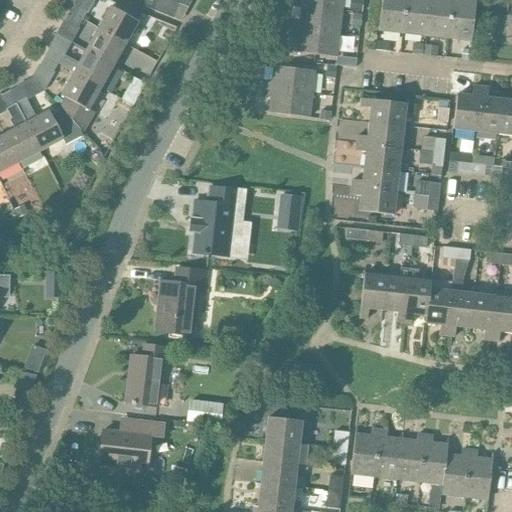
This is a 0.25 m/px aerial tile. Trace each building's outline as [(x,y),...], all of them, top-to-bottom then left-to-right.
[(145,0),(143,7),(180,22),(192,1),(189,0),(145,0)] [(341,11),(342,0),(302,0),(302,7),(341,11)] [(350,0),(349,12),(361,13),(362,0),(350,0)] [(382,0),(379,31),(402,34),(405,0),(382,0)] [(405,0),(402,34),(425,37),(429,0),(405,0)] [(448,39),(452,0),(429,0),(425,37),(448,39)] [(471,42),(476,2),(460,0),(452,0),(448,39),(471,42)] [(87,13),(74,5),(69,14),(82,21),(87,13)] [(110,7),(98,29),(125,45),(138,23),(110,7)] [(341,11),(302,7),(300,22),(293,21),(292,29),(339,35),(341,11)] [(78,29),(82,21),(69,14),(64,22),(78,29)] [(360,28),(361,16),(352,15),(351,27),(360,28)] [(113,67),(125,45),(98,29),(86,51),(113,67)] [(339,35),(292,29),(291,37),(298,38),(296,53),(336,58),(339,35)] [(376,43),(376,51),(389,53),(390,44),(376,43)] [(412,44),(411,55),(421,56),(423,45),(412,44)] [(424,46),(423,56),(437,58),(438,47),(424,46)] [(62,57),(49,49),(44,58),(58,65),(62,57)] [(101,89),(113,67),(86,51),(78,66),(62,57),(58,65),(73,73),(101,89)] [(459,51),(458,60),(469,61),(470,52),(459,51)] [(53,74),(58,65),(44,58),(40,66),(53,74)] [(343,68),(354,69),(354,60),(344,59),(343,68)] [(73,73),(58,65),(53,74),(68,82),(61,96),(65,99),(60,109),(62,111),(83,133),(94,114),(89,110),(101,89),(73,73)] [(335,80),(336,67),(326,66),(325,79),(335,80)] [(265,90),(311,95),(314,72),(274,67),(273,83),(266,82),(265,90)] [(141,68),(136,78),(143,82),(148,72),(141,68)] [(133,78),(126,90),(138,96),(145,85),(133,78)] [(25,101),(18,87),(10,92),(17,105),(25,101)] [(453,130),(475,132),(480,88),(473,87),(471,97),(457,95),(454,115),(453,130)] [(480,88),(475,132),(497,135),(501,100),(487,99),(488,89),(480,88)] [(309,118),(311,95),(265,90),(264,98),(271,99),(269,114),(309,118)] [(41,152),(26,124),(25,121),(17,105),(10,92),(1,96),(8,110),(13,119),(10,120),(13,127),(16,125),(18,128),(4,136),(19,163),(41,152)] [(369,123),(403,127),(404,115),(414,116),(415,106),(361,100),(360,108),(370,109),(369,123)] [(497,135),(511,136),(511,101),(501,100),(497,135)] [(448,124),(449,110),(448,110),(448,103),(439,102),(437,122),(448,124)] [(49,112),(26,124),(41,152),(62,140),(66,147),(85,137),(82,134),(83,133),(62,111),(51,117),(49,112)] [(319,111),(318,120),(330,121),(331,113),(319,111)] [(357,137),(356,144),(400,149),(403,127),(369,123),(367,138),(357,137)] [(0,173),(19,163),(4,136),(0,137),(0,173)] [(422,137),(420,151),(432,152),(434,138),(422,137)] [(444,154),(445,140),(435,139),(433,153),(444,154)] [(398,172),(400,149),(356,144),(355,152),(365,153),(364,168),(398,172)] [(444,154),(433,153),(432,167),(442,168),(444,154)] [(470,175),(472,157),(460,155),(460,163),(458,163),(457,174),(470,175)] [(494,159),(472,157),(470,175),(492,178),(493,167),(494,159)] [(511,169),(493,167),(492,178),(511,180),(511,169)] [(396,194),(398,172),(364,168),(362,182),(352,181),(351,188),(396,194)] [(428,198),(439,199),(440,185),(420,182),(415,189),(414,196),(428,198)] [(69,187),(62,190),(67,202),(74,198),(69,187)] [(396,197),(396,194),(351,188),(350,196),(360,197),(359,212),(393,217),(396,197)] [(232,258),(239,192),(209,189),(208,204),(194,203),(191,221),(196,222),(193,253),(232,258)] [(427,211),(437,212),(439,199),(428,198),(427,211)] [(285,199),(281,223),(294,226),(298,201),(285,199)] [(24,205),(13,210),(18,219),(28,214),(24,205)] [(345,240),(365,242),(379,244),(380,233),(346,229),(345,240)] [(396,246),(412,247),(413,237),(397,235),(396,246)] [(412,247),(423,248),(424,238),(413,237),(412,247)] [(442,259),(456,260),(457,250),(443,248),(442,259)] [(457,250),(456,260),(470,262),(471,251),(457,250)] [(500,265),(501,255),(487,253),(486,264),(500,265)] [(511,266),(511,256),(501,255),(500,265),(511,266)] [(155,332),(175,335),(193,336),(197,292),(204,292),(206,273),(176,269),(174,284),(161,283),(155,332)] [(399,279),(386,277),(382,311),(397,313),(396,323),(403,324),(409,270),(400,269),(399,279)] [(425,324),(426,324),(429,290),(430,282),(417,281),(418,271),(409,270),(403,324),(411,325),(412,315),(426,316),(425,324)] [(368,310),(382,311),(386,277),(364,275),(359,319),(367,320),(368,310)] [(270,290),(274,292),(279,292),(282,287),(280,282),(276,280),(272,281),(269,286),(270,290)] [(439,336),(447,337),(453,281),(451,281),(450,293),(429,290),(426,324),(440,326),(439,336)] [(462,283),(453,281),(447,337),(454,338),(455,328),(470,329),(474,295),(461,294),(462,283)] [(483,341),(491,342),(496,298),(474,295),(470,329),(484,331),(483,341)] [(511,299),(496,298),(491,342),(498,343),(499,333),(511,334),(511,299)] [(32,346),(23,369),(38,375),(47,352),(32,346)] [(125,404),(145,407),(157,408),(161,360),(168,360),(169,349),(163,348),(143,346),(142,358),(130,357),(125,404)] [(189,401),(186,422),(220,426),(222,405),(189,401)] [(5,406),(1,417),(18,423),(22,411),(5,406)] [(265,440),(299,444),(301,422),(268,418),(265,440)] [(162,439),(164,425),(132,421),(131,435),(103,431),(98,467),(100,467),(100,464),(147,470),(150,438),(162,439)] [(355,435),(350,475),(374,478),(379,431),(371,430),(370,437),(355,435)] [(379,431),(374,478),(397,480),(401,441),(386,439),(387,432),(379,431)] [(347,450),(349,433),(335,432),(333,448),(347,450)] [(401,441),(397,480),(420,483),(425,436),(417,435),(416,442),(401,441)] [(425,436),(420,483),(442,485),(441,495),(442,495),(447,456),(446,456),(448,446),(432,444),(433,437),(425,436)] [(265,440),(263,463),(296,466),(299,444),(265,440)] [(347,450),(333,448),(331,464),(345,466),(347,450)] [(447,456),(442,495),(464,498),(469,451),(461,451),(461,457),(447,456)] [(469,451),(464,498),(488,501),(492,461),(477,459),(477,452),(469,451)] [(296,466),(263,463),(260,485),(294,488),(295,477),(301,478),(302,467),(296,466)] [(330,476),(328,493),(342,494),(344,477),(330,476)] [(294,488),(260,485),(258,507),(292,510),(294,488)] [(342,494),(328,493),(323,492),(322,502),(327,502),(326,508),(340,510),(342,494)] [(398,495),(397,505),(406,506),(407,496),(398,495)]
